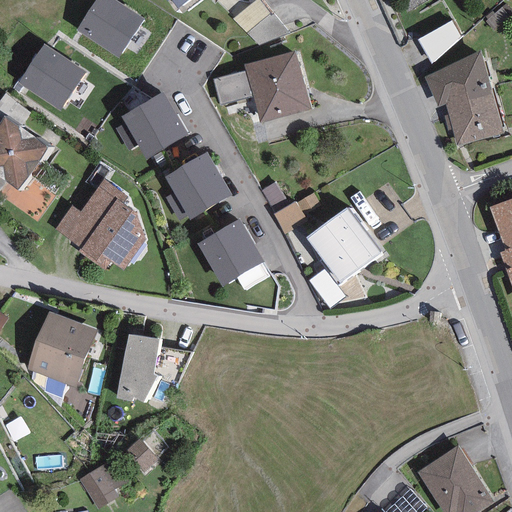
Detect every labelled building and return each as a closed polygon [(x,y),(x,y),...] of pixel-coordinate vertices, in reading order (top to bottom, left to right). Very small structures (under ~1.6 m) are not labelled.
[(113,0),(96,0),(76,31),(118,59),(144,20),(113,0)] [(169,0),(176,9),(188,0),(169,0)] [(451,21),(417,41),(431,65),(461,38),(451,21)] [(43,45),(17,83),(58,111),(85,73),(43,45)] [(219,105),(252,96),(259,123),(311,110),(296,51),(244,65),(246,72),(213,80),(219,105)] [(424,77),(437,108),(445,105),(448,115),(443,117),(447,131),(452,130),(456,146),(503,134),(480,51),(424,77)] [(163,93),(121,117),(124,123),(115,128),(128,150),(137,145),(146,161),(189,137),(163,93)] [(47,148),(3,117),(0,121),(0,180),(5,184),(16,192),(47,148)] [(207,152),(164,177),(173,193),(165,197),(179,221),(186,216),(189,221),(232,196),(207,152)] [(72,207),(55,230),(80,248),(77,251),(104,270),(110,262),(123,270),(145,239),(136,214),(122,206),(127,197),(103,180),(80,213),(72,207)] [(500,253),(511,288),(511,199),(489,207),(504,252),(500,253)] [(362,204),(313,236),(346,285),(395,252),(362,204)] [(239,219),(197,244),(221,287),(263,261),(239,219)] [(0,337),(3,339),(15,318),(0,310),(0,337)] [(48,312),(26,370),(75,388),(97,330),(48,312)] [(128,335),(116,399),(131,402),(133,398),(143,402),(155,377),(153,376),(159,340),(128,335)] [(162,459),(143,439),(127,453),(145,474),(162,459)] [(458,446),(417,472),(442,511),(478,511),(494,502),(458,446)] [(119,458),(82,480),(100,510),(122,497),(118,491),(133,482),(119,458)] [(416,489),(393,510),(394,511),(429,511),(434,508),(416,489)]
